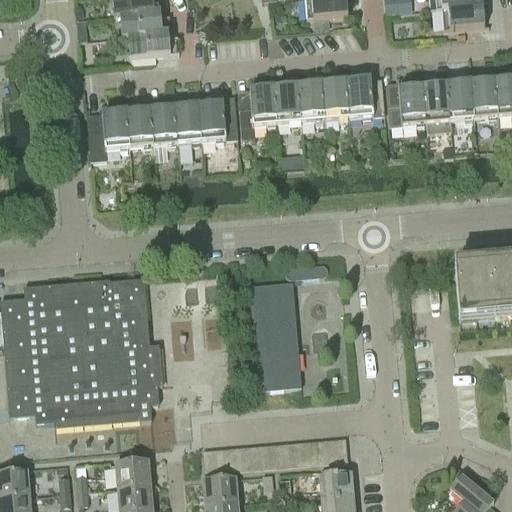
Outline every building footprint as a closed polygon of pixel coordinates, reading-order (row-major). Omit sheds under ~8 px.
[(119,0),(111,1),(112,10),(113,23),(119,22),(119,23),(161,19),(164,19),(162,2),(154,2),(153,0),(119,0)] [(352,8),(351,0),(343,0),(340,0),(305,4),(305,5),(306,25),(348,22),(347,8),(352,8)] [(427,0),(429,16),(435,16),(435,15),(476,12),(475,0),(427,0)] [(397,7),(386,7),(386,19),(397,19),(397,7)] [(443,37),(485,34),(484,21),(489,20),(488,9),(481,9),(481,11),(476,12),(435,15),(435,16),(441,15),(443,37)] [(74,15),(75,23),(83,23),(82,15),(74,15)] [(119,23),(120,33),(121,44),(127,43),(168,40),(172,40),(170,22),(161,23),(161,19),(119,23)] [(312,27),(313,36),(328,35),(328,25),(312,27)] [(127,43),(129,65),(130,65),(131,72),(155,70),(155,63),(179,61),(178,43),(169,44),(168,40),(127,43)] [(483,69),(484,81),(494,81),(493,69),(483,69)] [(496,87),(499,123),(511,122),(511,124),(511,123),(511,78),(508,79),(509,86),(496,87)] [(347,88),(350,124),(362,123),(363,126),(371,126),(371,123),(385,122),(382,86),(373,87),(372,79),(360,80),(360,87),(349,88),(347,88)] [(472,89),(475,125),(488,124),(488,126),(496,125),(496,123),(499,123),(496,87),(495,80),(494,81),(484,81),(484,88),(472,89)] [(322,91),(326,127),(338,125),(338,128),(347,127),(347,125),(350,124),(347,88),(349,88),(348,81),(336,82),(337,89),(324,90),(322,91)] [(448,91),(451,127),(463,126),(463,129),(473,128),(472,126),(475,125),(472,89),(472,82),(460,83),(461,90),(448,91)] [(298,92),(302,128),(314,127),(314,130),(323,130),(323,127),(326,127),(322,91),(324,90),(324,83),(311,84),(312,91),(300,92),(298,92)] [(424,93),(428,140),(451,138),(449,127),(451,127),(448,91),(447,84),(437,85),(437,92),(424,93)] [(275,94),(278,130),(291,129),(291,133),(300,132),(299,128),(302,128),(298,92),(300,92),(300,85),(287,86),(288,93),(277,94),(275,94)] [(390,132),(416,130),(416,133),(425,132),(425,130),(427,140),(428,140),(424,93),(424,86),(386,90),(390,132)] [(238,97),(240,121),(240,133),(241,133),(242,145),(254,145),(253,132),(254,132),(266,131),(267,134),(276,134),(276,131),(278,130),(275,94),(277,94),(276,87),(264,88),(265,95),(238,97)] [(187,96),(188,105),(199,104),(198,95),(187,96)] [(173,96),(163,97),(164,107),(174,106),(173,96)] [(199,112),(202,148),(214,147),(214,150),(223,149),(223,146),(238,145),(234,102),(223,103),(222,102),(211,103),(211,111),(200,112),(199,112)] [(174,114),(177,150),(191,149),(191,151),(199,151),(199,148),(202,148),(199,112),(200,112),(199,104),(188,105),(188,112),(175,114),(174,114)] [(151,115),(154,152),(166,151),(166,154),(174,153),(174,150),(177,150),(174,114),(175,114),(174,106),(164,107),(164,114),(152,115),(151,115)] [(126,118),(129,154),(142,153),(143,155),(151,154),(151,152),(154,152),(151,115),(152,115),(151,108),(140,109),(140,116),(128,117),(126,118)] [(86,121),(89,157),(90,167),(106,166),(106,156),(118,155),(119,158),(127,157),(127,154),(129,154),(126,118),(128,117),(127,110),(115,111),(116,118),(86,121)] [(460,276),(454,277),(458,323),(511,318),(511,271),(507,272),(507,267),(494,268),(494,273),(474,275),(473,269),(460,270),(460,276)] [(284,278),(285,279),(285,281),(286,282),(286,283),(287,283),(289,284),(290,284),(323,282),(325,280),(326,279),(327,277),(327,276),(327,275),(327,274),(327,273),(326,272),(326,271),(324,270),(323,270),(289,273),(287,274),(286,274),(286,275),(285,276),(285,277),(284,278)] [(25,305),(1,307),(11,424),(28,423),(44,421),(44,419),(44,415),(47,415),(50,415),(52,435),(149,426),(150,426),(149,413),(149,408),(147,392),(155,392),(162,391),(160,377),(158,351),(154,351),(150,352),(144,285),(110,288),(105,288),(101,288),(47,293),(47,298),(48,303),(25,305)] [(260,379),(262,398),(301,394),(292,288),(252,292),(254,309),(250,310),(252,329),(256,328),(258,360),(255,360),(257,380),(260,379)] [(334,444),(336,469),(348,468),(346,442),(334,444)] [(322,445),(324,470),(336,469),(334,444),(322,445)] [(310,446),(312,471),(324,470),(322,445),(310,446)] [(298,447),(300,472),(312,471),(310,446),(298,447)] [(286,448),(288,473),(300,472),(298,447),(286,448)] [(274,449),(276,474),(288,473),(286,448),(274,449)] [(262,450),(264,475),(276,474),(274,449),(262,450)] [(250,451),(252,476),(264,475),(262,450),(250,451)] [(238,452),(241,477),(252,476),(250,451),(238,452)] [(226,453),(228,478),(241,477),(238,452),(226,453)] [(214,454),(216,480),(228,478),(226,453),(214,454)] [(204,481),(216,480),(214,454),(202,455),(204,481)] [(114,470),(116,494),(150,491),(148,467),(114,470)] [(0,479),(0,504),(29,502),(27,477),(0,479)] [(317,482),(320,507),(353,504),(351,478),(317,482)] [(461,508),(466,511),(490,511),(494,507),(461,480),(448,496),(461,508)] [(263,497),(273,497),(272,481),(262,481),(263,497)] [(76,483),(77,497),(87,496),(86,482),(76,483)] [(58,484),(60,499),(70,498),(68,483),(58,484)] [(201,486),(203,511),(237,509),(235,483),(201,486)] [(280,486),(281,501),(291,500),(290,485),(280,486)] [(116,494),(117,511),(152,511),(150,491),(116,494)] [(77,497),(78,511),(86,511),(88,511),(87,496),(77,497)] [(61,511),(71,511),(70,498),(60,499),(61,511)] [(0,504),(0,511),(30,511),(29,502),(0,504)]
